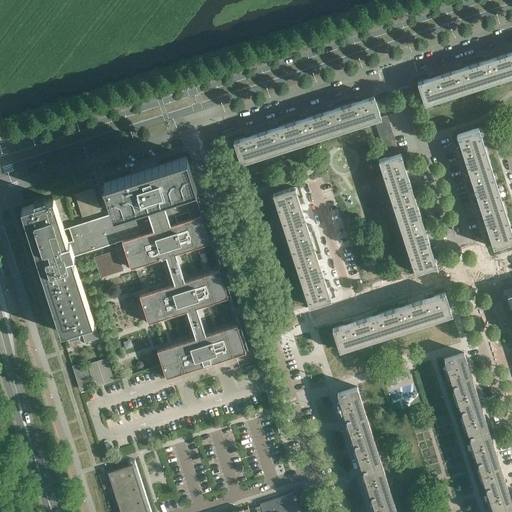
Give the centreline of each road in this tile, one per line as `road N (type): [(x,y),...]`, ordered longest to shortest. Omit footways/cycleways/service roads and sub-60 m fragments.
road 1 (secondary): [(487,0),(0,155)]
road 2 (secondary): [(198,109),(511,7)]
road 3 (residential): [(421,151),(451,247),(467,241),(435,147)]
road 4 (residential): [(270,333),(207,134)]
road 5 (secondary): [(58,511),(0,311)]
road 6 (secondary): [(0,173),(198,109)]
road 7 (residential): [(207,134),(396,75)]
road 8 (residential): [(328,511),(270,333)]
road 9 (secondary): [(0,357),(49,511)]
road 10 (residential): [(464,277),(511,427)]
road 11 (residential): [(351,304),(311,182)]
road 12 (residential): [(396,75),(511,37)]
